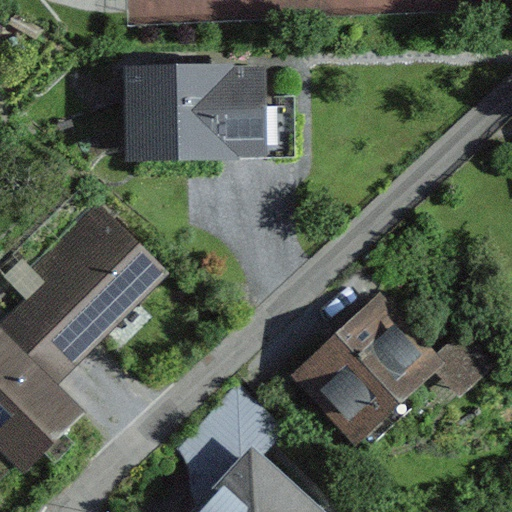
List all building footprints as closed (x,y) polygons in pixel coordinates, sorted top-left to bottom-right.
[(280,159),(279,60),(140,61),(141,163),(236,162),(236,159),(280,159)] [(43,285),(0,321),(0,339),(51,391),(98,342),(95,336),(161,273),(97,207),(31,271),(43,285)] [(495,363),(463,329),(436,354),(379,295),(290,375),(356,447),(435,373),(458,400),(495,363)] [(51,391),(0,339),(0,443),(22,466),(75,416),(51,391)] [(189,476),(195,509),(191,511),(322,511),(262,457),(289,428),(238,382),(175,449),(189,476)]
